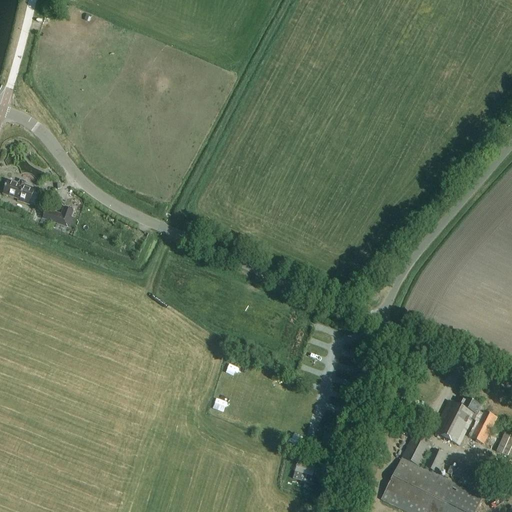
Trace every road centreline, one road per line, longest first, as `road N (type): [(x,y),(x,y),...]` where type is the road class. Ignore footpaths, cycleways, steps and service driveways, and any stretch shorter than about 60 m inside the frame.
road 1 (unclassified): [(2,112),(35,126),(108,201),(378,324)]
road 2 (track): [(172,230),(288,0)]
road 3 (unclassified): [(511,145),(415,256),(378,324)]
road 4 (unclassified): [(378,324),(511,385)]
